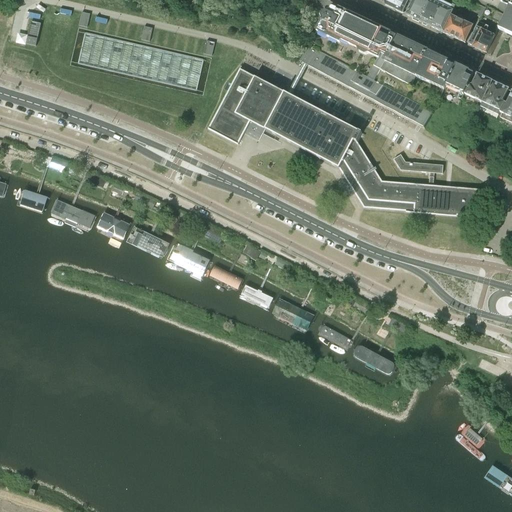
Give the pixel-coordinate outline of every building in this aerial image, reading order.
[(386,6),(391,8),(402,14),(408,0),(385,0),(384,2),(385,6),(386,6)] [(412,0),(406,15),(414,19),(419,22),(429,0),(412,0)] [(440,0),(429,0),(419,22),(431,28),(443,1),(440,0)] [(455,7),(443,1),(431,28),(443,33),(451,16),(455,7)] [(304,65),(308,67),(383,107),(424,129),(427,125),(432,114),(438,103),(439,100),(445,87),(446,85),(456,65),(428,52),(391,34),(377,27),(349,14),(330,5),(329,6),(326,13),(323,14),(321,17),(322,21),(317,33),(316,33),(301,64),(304,65)] [(511,6),(511,7),(510,6),(509,5),(500,26),(498,30),(498,29),(511,35),(511,6)] [(486,8),(482,7),(477,17),(481,19),(486,8)] [(88,28),(91,14),(82,12),(79,26),(88,28)] [(494,13),(491,19),(500,24),(503,17),(494,13)] [(457,19),(451,16),(443,33),(444,34),(464,43),(465,44),(473,26),(472,26),(474,22),(466,18),(465,20),(458,17),(457,19)] [(29,22),(27,45),(37,45),(38,22),(29,22)] [(472,47),(481,51),(487,54),(497,32),(479,23),(477,27),(468,45),(472,47)] [(145,26),(141,39),(149,42),(153,28),(145,26)] [(206,41),(205,54),(212,55),(214,42),(206,41)] [(469,71),(456,65),(446,85),(445,87),(463,96),(464,95),(469,85),(474,74),(469,72),(469,71)] [(318,111),(292,97),(288,95),(269,85),(256,78),(240,70),(238,73),(224,100),(208,130),(238,145),(250,122),(284,140),(339,169),(348,184),(364,209),(406,212),(406,213),(436,215),(456,217),(457,216),(468,217),(468,218),(477,218),(479,197),(480,190),(479,190),(433,186),(434,174),(442,175),(443,166),(405,163),(398,168),(401,171),(430,174),(429,186),(382,182),(370,164),(357,143),(362,134),(359,132),(318,111)] [(464,95),(482,103),(493,82),(477,75),(472,86),(469,85),(464,95)] [(508,90),(493,82),(482,103),(500,112),(505,103),(502,102),(508,90)] [(511,92),(506,104),(505,103),(500,112),(500,113),(511,118),(511,119),(511,122),(511,92)] [(398,168),(405,163),(401,156),(394,160),(398,168)] [(51,160),(49,167),(61,171),(64,163),(52,159),(51,160)] [(68,164),(65,172),(75,177),(79,168),(68,164)] [(88,172),(85,181),(96,186),(99,177),(88,172)] [(126,191),(116,187),(113,194),(123,198),(126,191)] [(16,206),(42,214),(46,200),(21,191),(16,206)] [(153,209),(156,202),(141,195),(138,202),(153,209)] [(95,219),(56,204),(50,217),(88,232),(91,229),(95,219)] [(128,228),(103,217),(96,232),(121,243),(128,228)] [(202,224),(195,221),(192,227),(199,230),(202,224)] [(208,226),(203,234),(220,243),(224,235),(208,226)] [(133,227),(126,242),(162,259),(169,244),(133,227)] [(167,260),(203,276),(210,260),(193,252),(194,250),(178,243),(177,246),(174,245),(167,260)] [(255,249),(247,245),(244,252),(251,256),(255,249)] [(290,265),(280,260),(277,267),(287,272),(290,265)] [(231,289),(237,292),(242,282),(213,268),(208,278),(217,282),(218,285),(229,291),(231,289)] [(273,298),(245,285),(241,295),(269,308),(273,298)] [(341,301),(347,305),(353,308),(357,300),(345,294),(341,300),(341,301)] [(311,323),(276,305),(272,314),(273,319),(303,333),(307,331),(311,323)] [(408,327),(392,319),(388,326),(404,334),(408,327)] [(349,343),(321,328),(317,335),(345,350),(348,351),(351,345),(349,343)] [(391,374),(394,367),(394,365),(393,363),(361,346),(359,346),(357,347),(353,354),(354,356),(355,357),(387,374),(389,375),(391,374)] [(451,438),(481,462),(486,456),(478,450),(486,441),(463,422),(451,438)] [(500,458),(492,470),(511,483),(511,461),(510,464),(500,458)]
